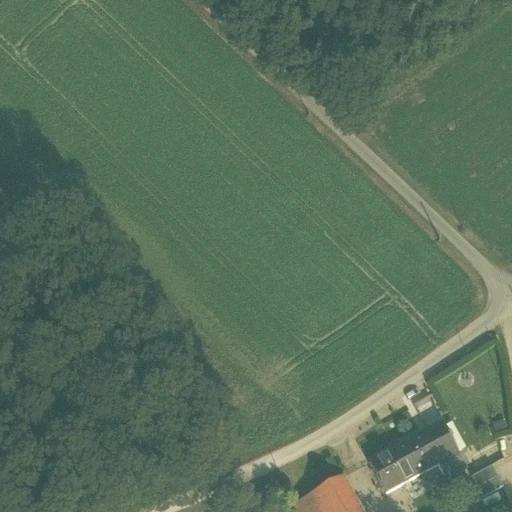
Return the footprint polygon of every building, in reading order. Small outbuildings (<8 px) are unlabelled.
[(444,427),(416,442),(432,471),(439,467),(458,456),(460,455),(444,427)] [(432,471),(416,442),(375,465),(391,494),(432,471)] [(458,456),(439,467),(448,481),(466,471),(458,456)] [(490,469),(471,480),(483,500),(502,490),(490,469)] [(365,511),(345,480),(294,507),(297,511),(365,511)]
